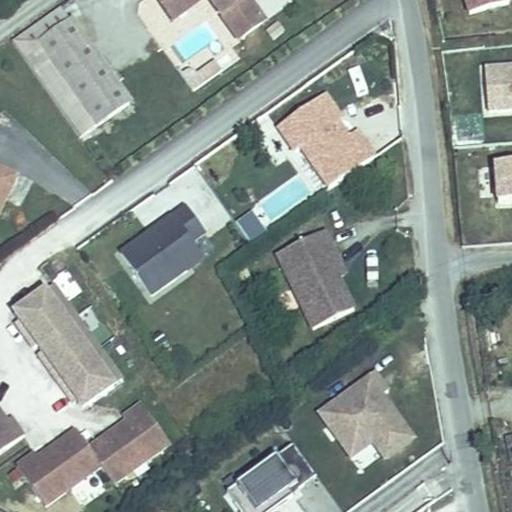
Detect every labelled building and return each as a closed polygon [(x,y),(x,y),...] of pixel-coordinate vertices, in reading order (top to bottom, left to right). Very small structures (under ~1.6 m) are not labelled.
[(180,0),(184,6),(192,0),(233,0),(256,31),(283,12),(274,0),(180,0)] [(467,0),(472,15),(511,4),(510,0),(467,0)] [(142,97),(85,13),(82,16),(72,1),(25,34),(92,131),(142,97)] [(511,109),(511,66),(491,68),(494,111),(511,109)] [(364,111),(346,86),(342,89),(359,113),(364,111)] [(396,148),(378,123),(370,128),(359,113),(342,89),(299,119),(316,143),(322,140),(350,180),(396,148)] [(480,201),(511,198),(511,159),(477,162),(480,201)] [(0,209),(7,213),(25,173),(0,162),(0,209)] [(265,210),(276,220),(300,196),(289,186),(265,210)] [(194,260),(195,247),(205,241),(203,239),(216,229),(197,203),(183,213),(186,217),(162,235),(159,231),(132,250),(162,292),(198,266),(194,260)] [(233,223),(248,243),(266,231),(251,210),(233,223)] [(162,235),(186,217),(183,213),(159,231),(162,235)] [(339,228),(291,248),(322,327),(363,311),(338,247),(345,243),(339,228)] [(215,254),(205,241),(195,247),(194,260),(198,266),(215,254)] [(64,282),(56,288),(68,304),(76,299),(64,282)] [(56,288),(25,310),(31,317),(38,328),(35,331),(45,345),(49,342),(80,320),(88,314),(76,299),(68,304),(56,288)] [(88,314),(80,320),(90,336),(98,330),(88,314)] [(31,317),(27,320),(35,331),(38,328),(31,317)] [(80,320),(49,342),(54,350),(61,361),(57,363),(67,378),(109,347),(98,330),(90,336),(80,320)] [(109,347),(67,378),(77,392),(81,390),(88,400),(94,407),(125,385),(113,368),(121,363),(109,347)] [(61,361),(54,350),(50,353),(57,363),(61,361)] [(121,363),(113,368),(125,385),(133,379),(121,363)] [(424,438),(399,404),(394,407),(388,399),(393,396),(399,391),(387,374),(332,414),(356,447),(377,432),(384,441),(397,458),(424,438)] [(81,390),(77,392),(85,403),(88,400),(81,390)] [(399,404),(393,396),(388,399),(394,407),(399,404)] [(0,460),(34,435),(22,417),(17,420),(9,426),(1,414),(8,409),(0,397),(0,460)] [(156,461),(181,442),(151,402),(133,415),(137,420),(142,427),(131,436),(125,429),(99,448),(112,466),(125,484),(138,474),(132,465),(150,452),(156,461)] [(8,409),(1,414),(9,426),(17,420),(8,409)] [(137,420),(125,429),(131,436),(142,427),(137,420)] [(99,448),(87,431),(60,449),(65,457),(54,465),(49,458),(45,453),(27,466),(56,506),(81,489),(75,480),(93,468),(99,476),(112,466),(99,448)] [(363,457),(384,441),(377,432),(356,447),(363,457)] [(330,475),(306,442),(240,491),(255,511),(282,511),(306,495),(301,489),(309,484),(312,488),(330,475)] [(60,449),(49,458),(54,465),(65,457),(60,449)] [(150,452),(132,465),(138,474),(156,461),(150,452)] [(93,468),(75,480),(81,489),(99,476),(93,468)] [(309,484),(301,489),(306,495),(312,488),(309,484)] [(339,511),(324,489),(296,508),(298,511),(339,511)]
